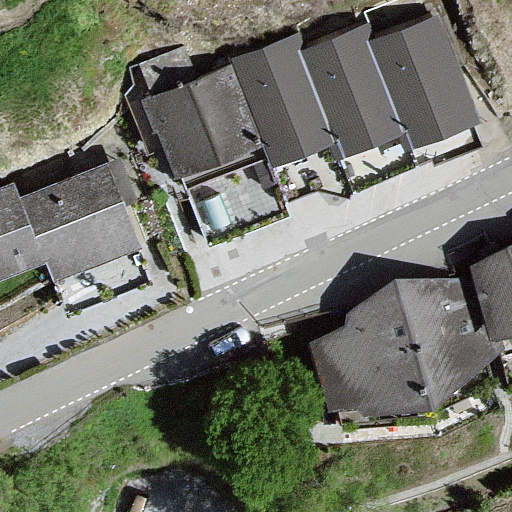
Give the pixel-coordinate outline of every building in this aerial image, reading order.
[(431,13),(368,40),(416,152),(424,165),(485,138),(431,13)] [(300,52),(353,179),(416,152),(368,40),(362,27),(300,52)] [(311,181),(353,179),(300,52),(296,41),(229,66),(279,194),(311,181)] [(288,216),(279,194),(229,66),(139,99),(202,247),(288,216)] [(44,261),(55,289),(142,255),(106,161),(19,194),(44,261)] [(0,183),(0,277),(44,261),(19,194),(13,179),(0,183)] [(511,248),(471,268),(493,340),(511,334),(511,248)] [(308,345),(331,416),(438,410),(499,352),(493,340),(466,281),(401,277),(346,312),(343,328),(308,345)]
